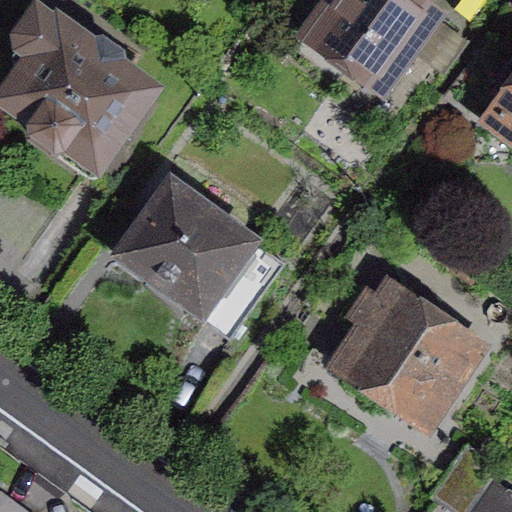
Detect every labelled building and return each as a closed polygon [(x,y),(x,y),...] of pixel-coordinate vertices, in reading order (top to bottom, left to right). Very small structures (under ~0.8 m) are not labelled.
[(323,17),(310,35),(381,86),(432,15),(410,0),(316,0),(311,8),(323,17)] [(174,95),(40,5),(8,52),(43,75),(2,136),(101,203),(174,95)] [(477,56),(446,97),(487,130),(496,118),(511,130),(511,8),(510,7),(473,54),(477,56)] [(152,220),(127,253),(199,306),(193,314),(229,341),(284,265),(258,245),(253,252),(242,245),(244,243),(173,190),(166,200),(155,192),(141,211),(152,220)] [(405,303),(390,293),(383,303),(366,292),(349,317),(366,328),(341,364),(346,368),(343,384),(364,398),(378,388),(425,420),(474,348),(431,319),(436,311),(411,294),(405,303)] [(448,468),(456,474),(429,511),(469,511),(500,468),(466,444),(448,468)] [(511,511),(511,502),(491,487),(473,511),(511,511)] [(0,511),(23,511),(0,495),(0,511)]
